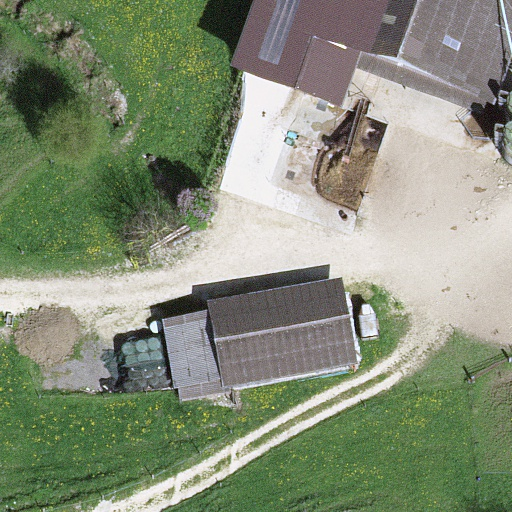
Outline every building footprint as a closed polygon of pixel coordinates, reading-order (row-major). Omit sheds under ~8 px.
[(330,51),(346,0),(265,0),(243,67),(335,97),(348,57),(330,51)] [(511,0),(346,0),(330,51),(348,57),(479,99),(503,26),(511,28),(511,0)] [(161,77),(120,82),(122,104),(163,99),(161,77)] [(334,282),(212,307),(214,316),(228,387),(351,362),(334,282)] [(228,387),(214,316),(170,324),(185,396),(228,387)]
